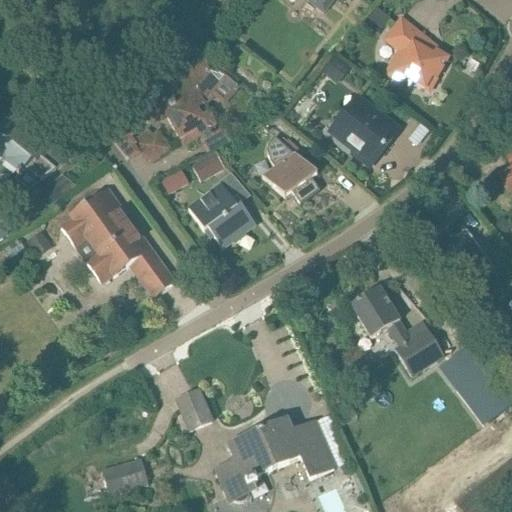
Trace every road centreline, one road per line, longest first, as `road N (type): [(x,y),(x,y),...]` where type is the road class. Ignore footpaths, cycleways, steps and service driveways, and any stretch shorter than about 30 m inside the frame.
road 1 (residential): [(132,360),(426,179),(511,22)]
road 2 (track): [(0,456),(132,360)]
